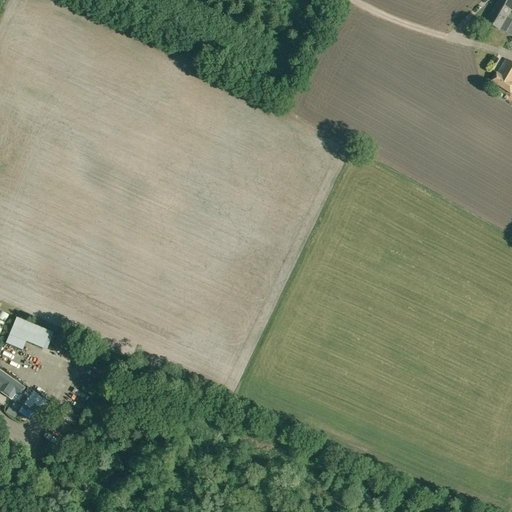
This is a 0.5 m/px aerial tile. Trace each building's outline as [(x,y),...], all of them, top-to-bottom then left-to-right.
[(498,0),(486,22),(500,30),(500,29),(505,32),(511,20),(511,19),(507,17),(511,10),(511,9),(511,0),(498,0)] [(490,81),(511,94),(511,91),(511,62),(506,58),(497,72),(496,72),(490,81)] [(0,332),(8,316),(0,311),(0,332)] [(42,349),(49,332),(16,318),(5,344),(22,351),(26,342),(42,349)] [(0,397),(0,398),(10,405),(22,388),(1,373),(0,373),(0,392),(3,394),(0,397)] [(24,404),(29,408),(38,395),(33,391),(30,396),(24,392),(18,401),(24,404)] [(36,398),(27,411),(35,416),(44,403),(36,398)]
